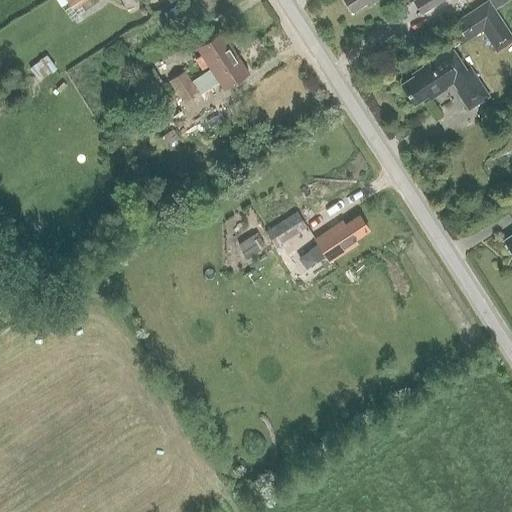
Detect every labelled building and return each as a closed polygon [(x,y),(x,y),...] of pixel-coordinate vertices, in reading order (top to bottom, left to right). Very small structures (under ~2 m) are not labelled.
[(87,0),(65,0),(72,10),(87,0)] [(344,0),(352,11),(366,2),(368,6),(378,0),(344,0)] [(421,14),(443,0),(415,0),(413,1),(421,14)] [(511,42),(511,34),(495,10),(509,0),(487,0),(448,27),(460,45),(482,31),(496,53),(511,42)] [(167,20),(177,15),(172,7),(162,12),(167,20)] [(195,48),(200,56),(195,59),(202,70),(208,66),(210,69),(234,53),(219,32),(195,48)] [(413,76),(400,85),(413,105),(427,96),(430,100),(446,88),(445,87),(452,82),(457,91),(456,92),(468,110),(488,97),(469,68),(465,70),(450,47),(422,65),(423,67),(412,74),(413,76)] [(248,74),(234,53),(210,69),(211,71),(205,75),(212,85),(218,81),(224,90),(248,74)] [(40,81),(56,69),(47,57),(31,70),(40,81)] [(151,70),(130,84),(139,98),(160,84),(151,70)] [(169,82),(176,92),(190,83),(183,73),(169,82)] [(197,92),(190,83),(176,92),(182,102),(197,92)] [(151,130),(178,113),(170,100),(143,117),(151,130)] [(158,137),(164,146),(177,138),(171,128),(158,137)] [(274,250),(306,228),(297,212),(265,234),(274,250)] [(352,242),(367,232),(358,217),(343,226),(341,222),(313,239),(318,247),(324,257),(327,263),(355,245),(352,242)] [(511,233),(503,240),(511,253),(511,233)] [(303,246),(271,265),(280,279),(311,260),(303,246)] [(324,257),(318,247),(312,250),(318,261),(324,257)]
